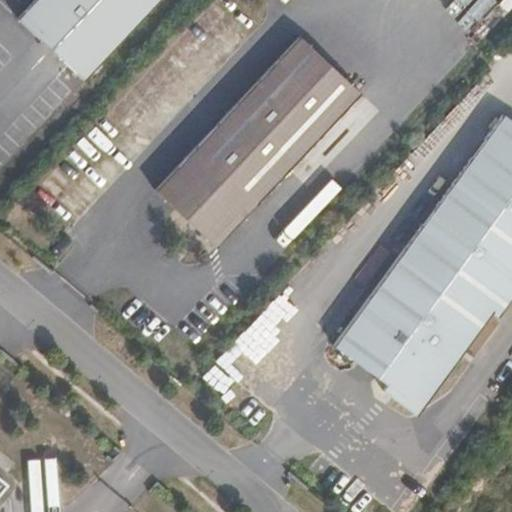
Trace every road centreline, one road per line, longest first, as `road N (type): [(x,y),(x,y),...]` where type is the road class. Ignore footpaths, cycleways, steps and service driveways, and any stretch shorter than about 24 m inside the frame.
road 1 (unknown): [(283,442),(279,386),(297,316),(366,215),(446,123),(484,94),(511,88)]
road 2 (unknown): [(511,331),(427,426),(396,444),(303,443)]
